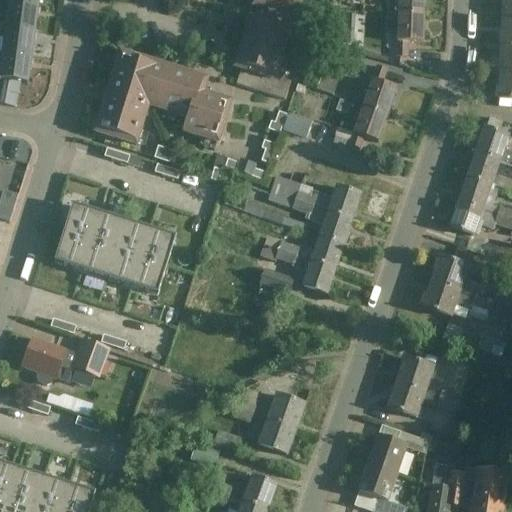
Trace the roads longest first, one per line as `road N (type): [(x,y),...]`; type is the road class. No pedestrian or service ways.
road 1 (residential): [(307,511),(458,65),(465,0)]
road 2 (residential): [(0,299),(52,133)]
road 3 (residential): [(52,133),(82,0)]
